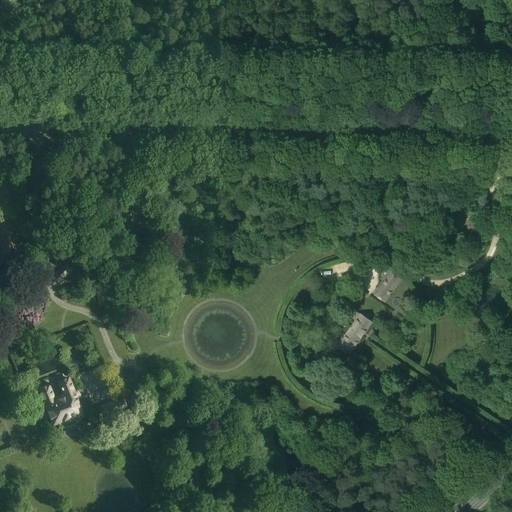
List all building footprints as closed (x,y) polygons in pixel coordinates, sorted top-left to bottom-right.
[(16,274),(14,240),(1,241),(2,274),(16,274)] [(51,279),(58,285),(71,271),(64,264),(51,279)] [(381,270),(367,290),(385,303),(399,283),(381,270)] [(334,347),(349,357),(371,322),(356,312),(334,347)] [(51,425),(82,412),(67,375),(56,379),(64,399),(55,403),(46,381),(35,386),(51,425)]
